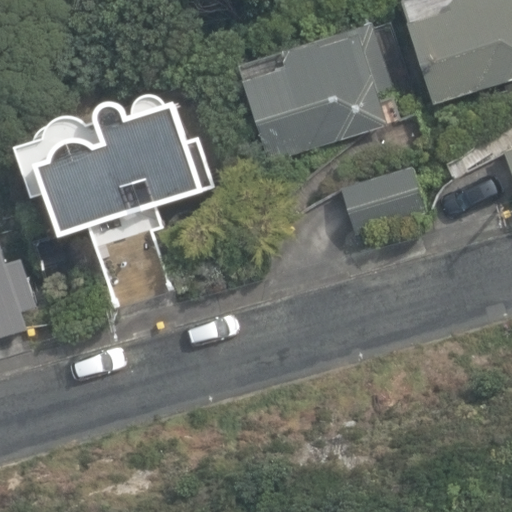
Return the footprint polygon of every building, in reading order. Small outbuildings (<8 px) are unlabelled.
[(412,21),(436,103),(511,77),(511,0),(454,0),(454,2),(455,7),(412,21)] [(245,75),(272,160),(392,120),(363,34),(351,30),(292,49),(291,49),(289,55),(290,62),(245,75)] [(49,188),(62,233),(207,188),(178,93),(164,97),(155,91),(143,89),(134,93),(129,101),(129,106),(126,102),(117,98),(107,100),(101,107),(99,117),(91,120),(87,116),(76,112),(65,113),(57,118),(52,118),(41,121),(34,129),(32,138),(20,141),(35,191),(48,187),(49,188)] [(511,138),(502,142),(511,169),(511,138)] [(345,185),(359,231),(429,209),(415,164),(345,185)] [(0,330),(22,324),(0,249),(0,330)]
